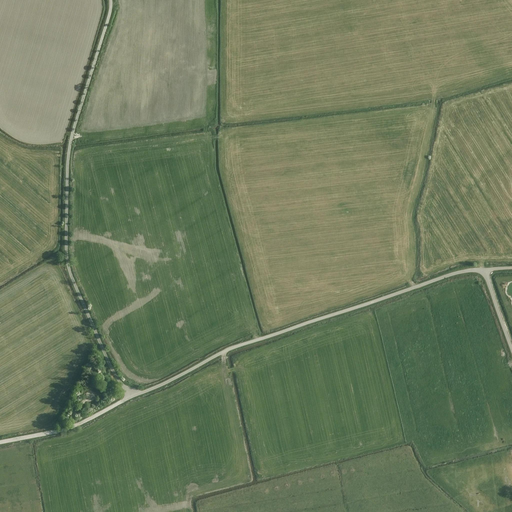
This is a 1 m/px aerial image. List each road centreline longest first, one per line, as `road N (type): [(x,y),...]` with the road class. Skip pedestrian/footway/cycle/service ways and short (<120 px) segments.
road 1 (unclassified): [(110,0),(69,144),(65,241),(97,338),(130,395)]
road 2 (unclassified): [(130,395),(223,350),(465,269),(485,270)]
road 3 (residential): [(0,442),(76,425),(130,395)]
